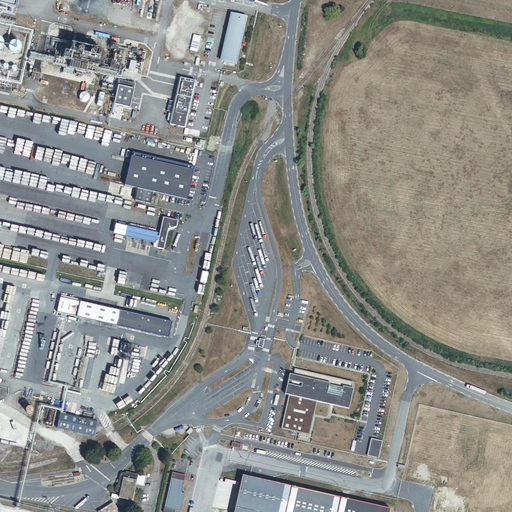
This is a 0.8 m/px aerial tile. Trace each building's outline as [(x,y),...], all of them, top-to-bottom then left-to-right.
[(0,0),(0,7),(16,11),(18,0),(0,0)] [(247,16),(232,13),(220,61),(236,65),(247,16)] [(184,126),(194,79),(180,75),(169,123),(184,126)] [(131,111),(135,93),(119,89),(114,107),(131,111)] [(187,198),(195,167),(132,151),(124,184),(139,187),(136,199),(150,203),(153,190),(187,198)] [(165,249),(170,229),(178,227),(179,220),(165,217),(160,236),(159,241),(158,248),(165,249)] [(125,236),(127,226),(116,223),(114,233),(125,236)] [(158,233),(127,226),(125,236),(155,243),(156,240),(157,235),(158,233)] [(120,310),(60,296),(57,312),(117,325),(120,310)] [(172,322),(120,310),(117,325),(169,337),(172,322)] [(353,382),(295,369),(293,376),(290,375),(288,381),(288,390),(286,390),(285,395),(289,395),(281,429),(310,436),(318,402),(332,405),(350,409),(354,389),(351,389),(353,382)] [(66,402),(52,398),(50,405),(65,408),(66,402)] [(52,427),(56,411),(48,409),(44,425),(52,427)] [(98,422),(60,413),(57,428),(94,437),(98,422)] [(383,441),(371,439),(368,455),(379,458),(383,441)] [(138,475),(126,472),(126,473),(124,473),(122,473),(120,474),(118,485),(116,486),(115,487),(115,489),(116,490),(117,492),(120,493),(119,497),(132,501),(138,475)] [(185,476),(173,473),(165,507),(175,509),(181,511),(185,494),(181,493),(185,476)] [(242,473),(233,511),(389,511),(390,509),(242,473)] [(119,511),(113,502),(97,511),(119,511)]
